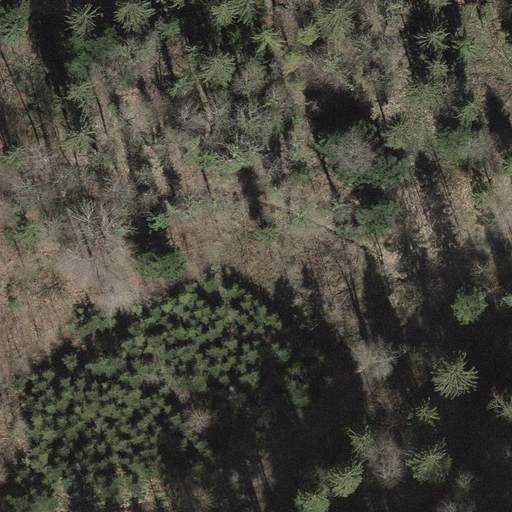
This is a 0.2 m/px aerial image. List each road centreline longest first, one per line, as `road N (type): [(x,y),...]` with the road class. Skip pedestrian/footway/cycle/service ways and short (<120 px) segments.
road 1 (track): [(511,215),(265,480)]
road 2 (track): [(63,0),(142,19),(244,0)]
